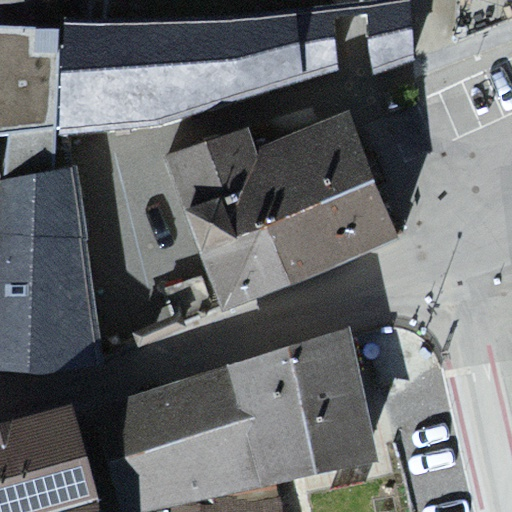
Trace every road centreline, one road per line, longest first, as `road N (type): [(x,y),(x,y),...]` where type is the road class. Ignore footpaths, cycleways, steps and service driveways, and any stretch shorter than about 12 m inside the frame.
road 1 (tertiary): [(0,418),(248,348),(450,264)]
road 2 (residential): [(511,511),(450,264)]
